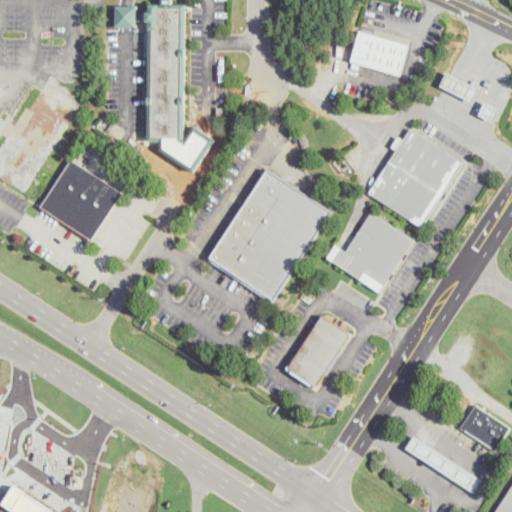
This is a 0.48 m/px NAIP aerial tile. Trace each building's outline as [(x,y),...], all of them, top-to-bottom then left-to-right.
[(187,4),(185,141),(149,141),(150,20),(138,20),(138,28),(116,27),(116,5),(137,6),(137,13),(150,13),(150,3),(187,4)] [(409,44),(401,74),(353,61),(361,31),(409,44)] [(448,72),(442,84),(473,100),(479,88),(448,72)] [(492,80),(489,86),(484,84),(487,78),(492,80)] [(500,107),(493,120),(480,113),(487,100),(500,107)] [(228,118),(218,118),(218,108),(227,108),(228,118)] [(412,129),(464,163),(423,228),(370,193),(397,150),(392,147),(399,136),(405,140),(412,129)] [(310,145),(304,148),(300,137),(306,135),(310,145)] [(96,238),(94,241),(42,205),(73,159),(125,194),(96,238)] [(334,212),(276,300),(211,258),(269,169),(334,212)] [(415,239),(381,291),(328,257),(337,244),(347,251),(373,211),(415,238),(415,239)] [(352,334),(318,387),(313,384),(311,388),(292,376),(295,372),(289,368),(324,315),(353,334),(352,334)] [(511,426),(496,449),(496,450),(461,427),(477,403),(511,426)] [(483,478),(474,491),(407,447),(415,434),(483,478)] [(511,511),(496,511),(511,488),(511,511)]
